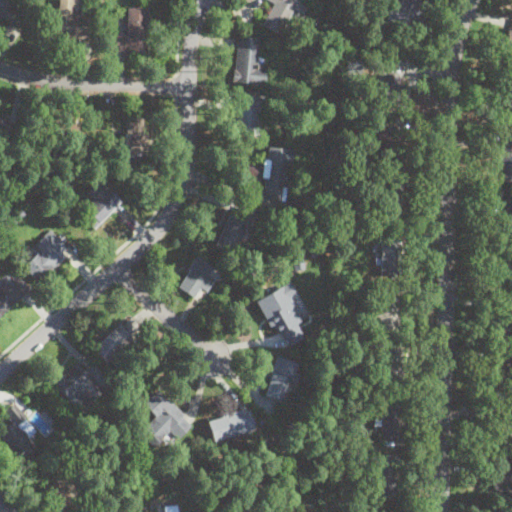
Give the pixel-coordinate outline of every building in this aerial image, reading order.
[(13,22),(0,14),(0,0),(14,0),(22,4),(13,22)] [(81,0),(81,8),(71,8),(71,16),(89,17),(88,35),(39,32),(40,15),(58,15),(58,0),(81,0)] [(303,13),(294,8),(279,34),(261,23),(273,3),(268,0),(301,0),(308,4),(303,13)] [(420,3),(413,25),(382,15),(385,4),(396,8),(398,0),(418,0),(418,2),(420,3)] [(148,51),(114,51),(115,32),(122,32),(122,35),(125,35),(125,7),(149,7),(148,51)] [(511,65),(503,63),(507,46),(505,45),(509,27),(511,28),(511,23),(511,65)] [(264,84),(231,81),(232,69),(235,69),(238,37),(259,39),(256,67),(265,68),(264,84)] [(400,75),(399,83),(405,84),(403,106),(382,104),(384,81),(386,81),(386,74),(400,75)] [(511,124),(499,124),(499,112),(501,112),(502,90),(503,90),(503,82),(511,82),(511,124)] [(258,109),(259,109),(259,133),(231,133),(230,108),(235,108),(235,96),(258,96),(258,109)] [(150,153),(127,152),(129,115),(151,117),(150,153)] [(2,143),(0,142),(0,117),(10,121),(2,143)] [(402,165),(382,164),(383,137),(375,137),(375,127),(403,128),(402,165)] [(511,179),(501,179),(501,140),(511,140),(511,179)] [(288,148),(284,186),(286,187),(285,200),(268,198),(269,191),(264,190),(265,178),(261,177),(262,159),(267,160),(268,146),(288,148)] [(53,206),(49,201),(40,209),(33,200),(42,191),(41,189),(52,180),(65,196),(53,206)] [(401,219),(381,218),(382,182),(402,183),(401,219)] [(93,228),(79,214),(106,186),(120,200),(93,228)] [(511,234),(493,234),(493,218),(500,219),(501,195),(511,195),(511,234)] [(25,213),(13,223),(8,217),(20,207),(25,213)] [(233,255),(214,247),(231,209),(249,217),(233,255)] [(51,269),(49,267),(36,279),(23,266),(54,235),(67,248),(63,252),(65,255),(51,269)] [(400,241),(400,247),(401,247),(401,269),(399,269),(399,274),(381,274),(381,241),(400,241)] [(511,250),(511,284),(492,284),(492,263),(495,263),(496,250),(511,250)] [(196,300),(179,286),(190,272),(186,268),(197,255),(219,273),(196,300)] [(305,269),(294,271),(292,258),(303,256),(305,269)] [(259,268),(253,278),(242,271),(249,261),(259,268)] [(0,312),(0,288),(16,273),(29,286),(0,312)] [(281,307),(283,305),(285,308),(297,301),(307,317),(293,325),(299,335),(287,343),(281,333),(278,334),(268,317),(265,318),(255,302),(272,291),(281,307)] [(398,329),(378,329),(378,316),(372,316),(372,309),(378,309),(378,298),(398,298),(398,329)] [(511,340),(493,340),(493,324),(497,324),(498,303),(511,304),(511,340)] [(140,327),(131,335),(133,339),(106,362),(93,347),(120,325),(121,326),(131,317),(140,327)] [(402,394),(384,393),(385,351),(403,351),(402,394)] [(75,407),(53,383),(84,355),(97,370),(81,385),(90,394),(75,407)] [(293,381),(290,380),(281,406),(261,399),(277,355),(299,363),(293,381)] [(509,395),(491,394),(493,356),(511,357),(509,395)] [(157,389),(170,401),(170,400),(185,414),(182,417),(191,425),(178,440),(142,404),(157,389)] [(400,419),(398,419),(397,437),(379,437),(381,400),(401,401),(400,419)] [(21,459),(0,435),(0,433),(12,422),(4,413),(15,403),(27,416),(17,425),(35,446),(21,459)] [(212,440),(207,421),(248,409),(253,428),(212,440)] [(511,412),(510,448),(489,448),(490,420),(493,420),(493,411),(511,412)] [(396,482),(378,493),(378,497),(360,496),(360,483),(367,484),(368,467),(375,468),(376,452),(397,453),(396,482)] [(511,502),(491,501),(492,483),(494,484),(495,460),(511,460),(511,502)] [(84,495),(69,510),(56,496),(54,499),(40,485),(43,482),(37,476),(52,462),(84,495)] [(153,476),(142,477),(142,469),(153,468),(153,476)] [(117,482),(113,473),(120,471),(123,480),(117,482)] [(178,502),(179,511),(201,509),(201,511),(162,511),(161,504),(178,502)]
